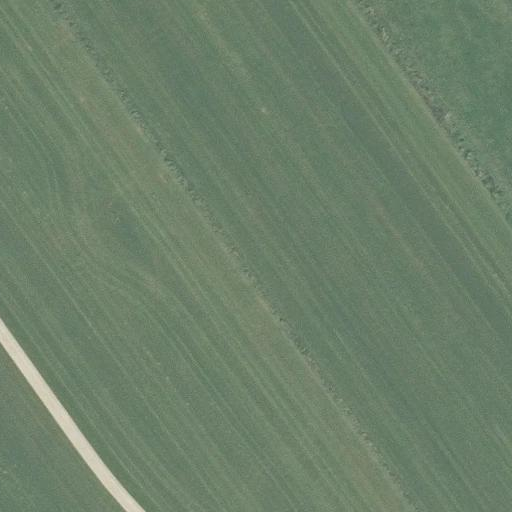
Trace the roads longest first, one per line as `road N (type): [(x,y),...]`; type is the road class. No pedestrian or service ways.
road 1 (track): [(511,253),(332,0)]
road 2 (track): [(0,316),(142,511)]
